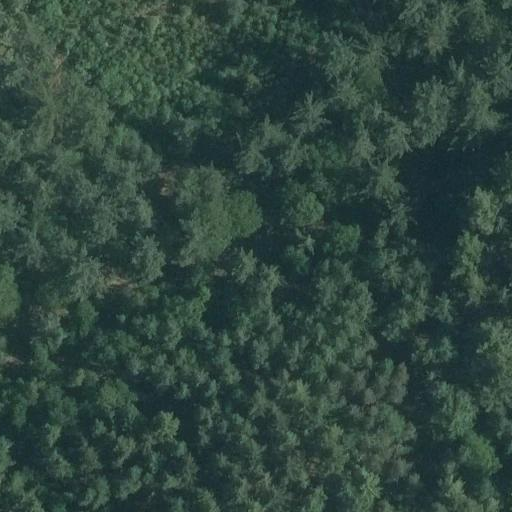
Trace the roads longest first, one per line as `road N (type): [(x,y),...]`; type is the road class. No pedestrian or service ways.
road 1 (track): [(418,181),(448,336),(507,511)]
road 2 (track): [(365,0),(418,181)]
